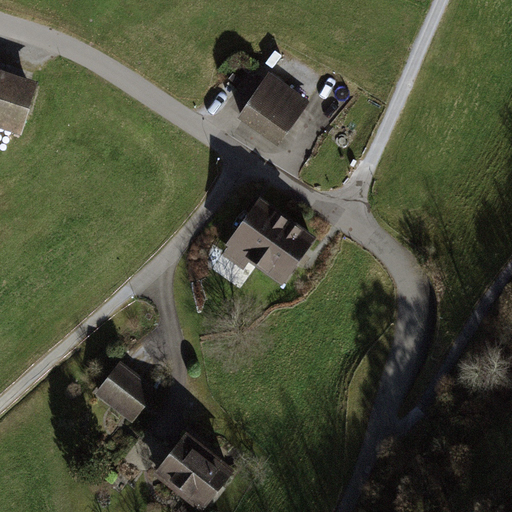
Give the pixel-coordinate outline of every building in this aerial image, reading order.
[(0,127),(25,136),(42,89),(0,74),(0,127)] [(270,76),(249,108),(292,136),(313,103),(270,76)] [(262,200),(222,257),(242,272),(249,263),(282,286),(317,237),(262,200)] [(99,396),(137,425),(160,394),(123,365),(99,396)] [(208,511),(238,474),(190,437),(160,476),(205,511),(208,511)]
